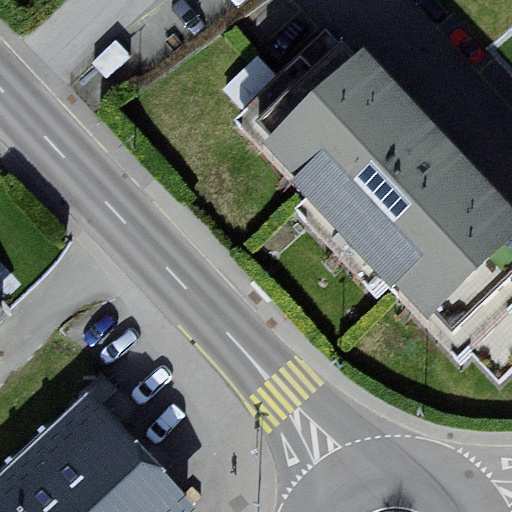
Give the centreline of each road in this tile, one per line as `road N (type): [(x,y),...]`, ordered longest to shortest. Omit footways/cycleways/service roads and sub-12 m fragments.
road 1 (tertiary): [(258,365),(0,87)]
road 2 (tertiary): [(411,464),(258,365)]
road 3 (tertiary): [(258,365),(292,445),(304,511)]
road 4 (tertiary): [(411,464),(350,471),(308,511)]
